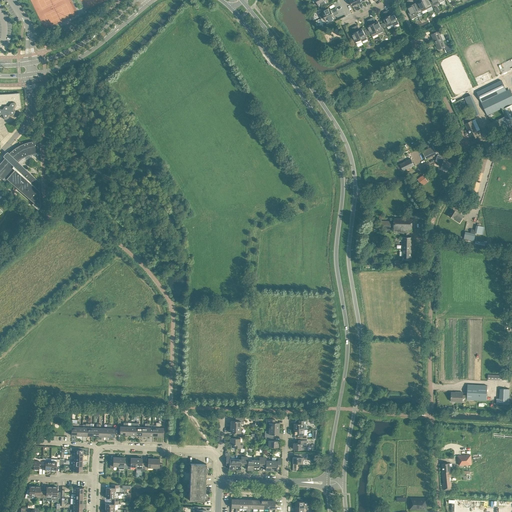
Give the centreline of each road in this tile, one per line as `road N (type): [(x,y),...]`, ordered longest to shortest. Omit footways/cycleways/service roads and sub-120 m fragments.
road 1 (secondary): [(343,485),(360,359),(347,266),(349,151),(243,0)]
road 2 (secondary): [(228,6),(316,117),(339,166),(336,273),(346,341),(326,482)]
road 3 (unclassified): [(440,511),(429,356),(431,227),(463,166),(465,145),(416,39)]
road 4 (track): [(430,312),(506,319),(502,383)]
road 5 (secondary): [(30,75),(83,55),(146,3)]
road 6 (secondary): [(135,0),(76,47),(29,62)]
